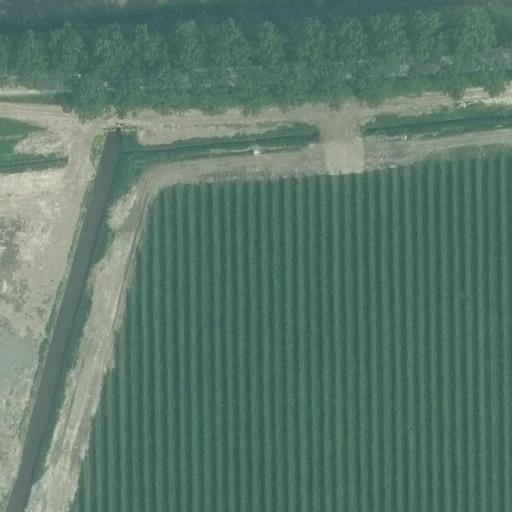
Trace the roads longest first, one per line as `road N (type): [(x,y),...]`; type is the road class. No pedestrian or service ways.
road 1 (track): [(511,97),(322,112),(82,116),(58,135),(0,140)]
road 2 (tertiary): [(511,59),(0,86)]
road 3 (track): [(335,111),(341,156),(164,169),(135,191),(125,222)]
